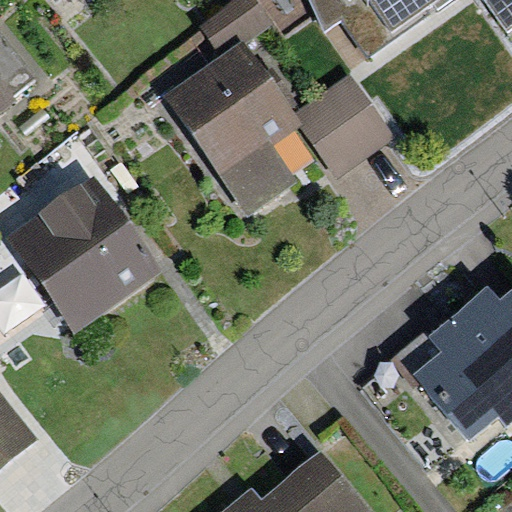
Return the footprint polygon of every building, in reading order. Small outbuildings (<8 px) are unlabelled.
[(394,134),(351,71),(288,113),(245,51),(272,32),(250,0),(239,0),(198,28),(220,60),(169,95),(245,208),(291,177),(271,148),(302,127),(334,175),(394,134)] [(370,52),(434,5),(438,10),(452,0),(484,0),(507,30),(511,25),(511,0),(311,0),(324,31),(344,16),(370,52)] [(0,33),(0,82),(10,96),(34,77),(0,33)] [(0,82),(0,110),(15,99),(10,96),(0,82)] [(7,240),(70,331),(158,271),(95,180),(7,240)] [(511,467),(511,302),(492,321),(479,306),(430,349),(419,337),(383,368),(488,488),(511,467)] [(0,469),(33,444),(0,400),(0,469)] [(343,511),(311,472),(262,511),(252,511),(245,504),(235,511),(343,511)]
